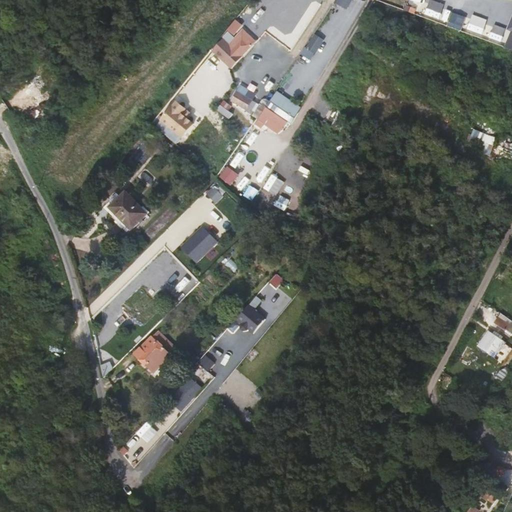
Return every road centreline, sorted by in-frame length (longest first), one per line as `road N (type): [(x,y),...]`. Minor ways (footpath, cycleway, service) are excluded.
road 1 (residential): [(121,480),(66,260),(0,117)]
road 2 (residential): [(511,221),(423,390)]
road 3 (track): [(423,390),(359,511)]
